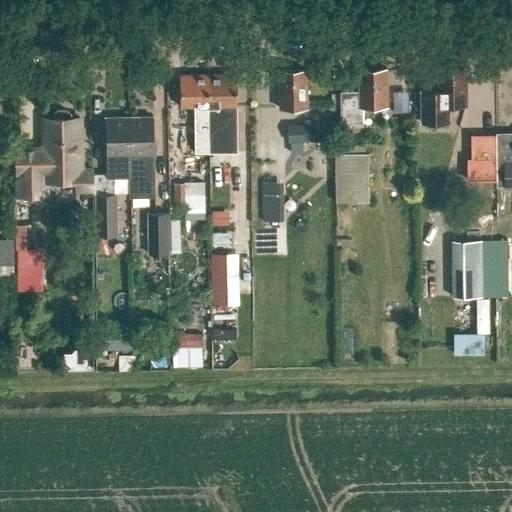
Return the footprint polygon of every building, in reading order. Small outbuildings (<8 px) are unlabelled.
[(449,105),(466,105),(466,67),(438,68),(438,90),(419,90),(420,123),(449,123),(449,105)] [(359,91),(340,92),(341,127),(363,126),(363,106),(387,106),(387,68),(359,69),(359,91)] [(307,70),(278,70),(279,108),(307,107),(307,70)] [(237,74),(208,75),(209,152),(237,152),(237,105),(237,74)] [(209,152),(208,75),(180,75),(180,106),(194,106),(194,152),(209,152)] [(397,90),(397,110),(411,110),(411,90),(397,90)] [(45,180),(63,180),(74,180),(74,193),(93,193),(93,166),(81,167),(80,118),(69,118),(69,113),(65,109),(57,110),(54,113),(54,118),(44,118),(44,140),(48,140),(48,151),(34,152),(34,148),(17,149),(18,197),(45,196),(45,180)] [(129,117),(131,177),(131,198),(155,197),(153,116),(129,117)] [(108,178),(131,177),(129,117),(106,117),(108,178)] [(287,125),(287,143),(290,143),(290,154),(303,154),(303,147),(312,147),(312,154),(327,154),(327,141),(314,141),(314,125),(287,125)] [(511,132),(496,133),(497,186),(505,186),(505,188),(511,187),(511,132)] [(494,137),(472,137),(471,157),(494,158),(494,137)] [(335,153),(335,202),(368,201),(368,152),(335,153)] [(173,186),(173,208),(205,208),(205,186),(173,186)] [(117,235),(116,194),(94,194),(95,236),(117,235)] [(262,202),(262,222),(279,221),(279,201),(262,202)] [(213,223),(229,223),(229,210),(213,210),(213,223)] [(169,254),(168,213),(146,213),(147,255),(169,254)] [(454,244),(453,298),(485,298),(485,244),(454,244)] [(210,254),(211,305),(239,305),(238,253),(210,254)] [(173,335),(172,366),(201,366),(201,335),(173,335)] [(101,337),(101,350),(113,350),(114,337),(101,337)] [(114,337),(113,350),(132,350),(133,337),(114,337)]
